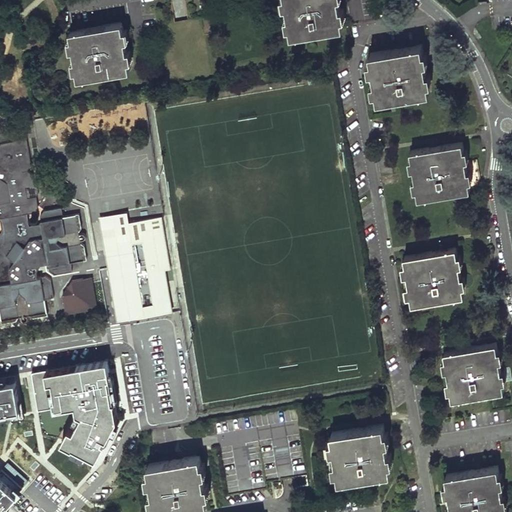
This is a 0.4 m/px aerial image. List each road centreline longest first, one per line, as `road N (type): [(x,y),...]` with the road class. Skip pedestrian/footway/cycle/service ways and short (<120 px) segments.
road 1 (residential): [(419,448),(354,62),(368,30),(416,21),(431,6)]
road 2 (residential): [(136,330),(153,414),(170,417),(182,406),(169,331),(159,326)]
road 3 (residential): [(507,125),(470,51),(431,6)]
road 4 (residential): [(136,330),(0,353)]
road 5 (residential): [(511,284),(498,160)]
